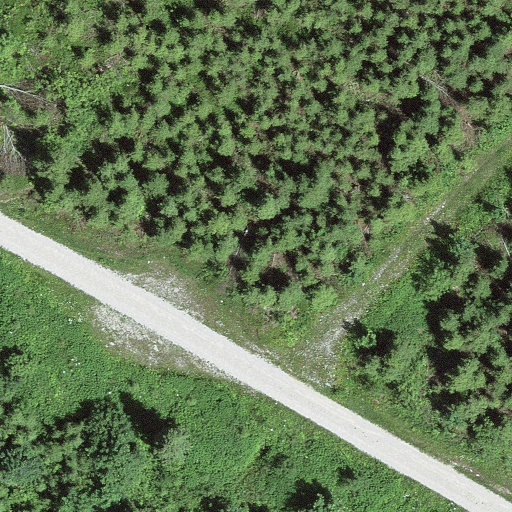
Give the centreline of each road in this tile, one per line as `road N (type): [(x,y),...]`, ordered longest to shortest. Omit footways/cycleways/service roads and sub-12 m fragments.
road 1 (track): [(495,511),(0,233)]
road 2 (track): [(277,392),(511,141)]
